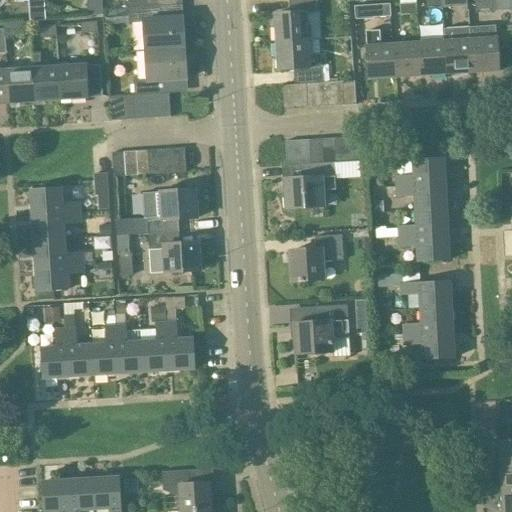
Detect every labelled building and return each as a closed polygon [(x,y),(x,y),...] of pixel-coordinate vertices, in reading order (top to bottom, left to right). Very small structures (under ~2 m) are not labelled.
[(128,0),(129,8),(162,6),(161,0),(128,0)] [(274,14),(276,42),(308,40),(306,13),(317,12),(316,0),(288,0),(289,13),(274,14)] [(492,13),(511,12),(510,0),(474,0),(475,11),(491,10),(492,13)] [(400,4),(400,15),(417,15),(416,3),(400,4)] [(142,22),(144,51),(186,48),(184,19),(163,20),(162,6),(129,8),(130,23),(142,22)] [(374,19),(391,18),(390,6),(354,8),(355,21),(357,20),(357,21),(374,20),(374,19)] [(14,24),(15,34),(31,33),(30,22),(14,24)] [(82,34),(98,33),(97,22),(81,24),(82,34)] [(56,26),(40,27),(41,38),(57,37),(56,26)] [(446,41),(448,75),(473,73),(471,40),(471,28),(445,30),(446,41)] [(370,79),(396,78),(394,44),(380,45),(379,33),(367,34),(370,79)] [(471,40),(473,73),(500,72),(498,38),(471,40)] [(295,84),(307,83),(319,83),(323,82),(320,54),(309,55),(308,40),(276,42),(278,70),(294,69),(295,84)] [(420,43),(422,76),(448,75),(446,41),(420,43)] [(396,78),(422,76),(420,43),(394,44),(396,78)] [(135,96),(145,95),(157,94),(169,93),(168,80),(188,79),(186,48),(144,51),(146,80),(134,81),(135,96)] [(34,68),(36,102),(62,100),(59,67),(41,68),(40,55),(32,55),(33,68),(34,68)] [(86,65),(59,67),(62,100),(88,98),(86,65)] [(10,104),(36,102),(34,68),(8,70),(10,104)] [(0,104),(10,104),(8,70),(0,70),(0,104)] [(332,105),(344,104),(343,81),(331,82),(332,105)] [(355,81),(343,81),(344,104),(356,104),(355,81)] [(323,82),(319,83),(320,106),(332,105),(331,82),(323,83),(323,82)] [(295,84),(297,108),(308,107),(307,83),(295,84)] [(320,106),(319,83),(307,83),(308,107),(320,106)] [(284,109),(297,108),(295,84),(283,85),(284,109)] [(157,94),(158,119),(171,118),(169,93),(157,94)] [(146,120),(158,119),(157,94),(145,95),(146,120)] [(134,120),(146,120),(145,95),(135,96),(133,96),(134,120)] [(122,121),(134,120),(133,96),(121,97),(122,121)] [(122,121),(121,97),(109,98),(110,122),(122,121)] [(347,138),(335,139),(336,163),(348,162),(347,138)] [(347,138),(348,162),(360,161),(359,138),(347,138)] [(322,140),(324,163),(335,163),(336,163),(335,139),(322,140)] [(322,140),(310,141),(312,164),(324,163),(322,140)] [(299,165),(298,141),(285,142),(287,165),(299,165)] [(299,165),(301,165),(312,164),(310,141),(298,141),(299,165)] [(185,148),(173,149),(175,174),(186,173),(185,148)] [(162,175),(175,174),(173,149),(161,150),(162,175)] [(150,175),(162,175),(161,150),(149,151),(150,175)] [(149,151),(137,152),(139,176),(150,175),(149,151)] [(126,177),(139,176),(137,152),(124,153),(126,177)] [(114,178),(126,177),(124,153),(112,153),(114,178)] [(398,177),(398,188),(446,185),(444,159),(414,160),(414,176),(398,177)] [(324,163),(312,164),(301,165),(302,179),(285,180),(287,209),(324,207),(323,191),(336,190),(335,163),(324,163)] [(98,210),(110,209),(108,175),(94,176),(96,197),(98,197),(98,210)] [(446,185),(398,188),(399,198),(416,197),(416,212),(447,211),(446,185)] [(32,216),(80,213),(79,203),(62,204),(61,189),(31,191),(32,216)] [(146,193),(148,234),(174,232),(173,220),(196,219),(195,191),(146,193)] [(399,228),(400,238),(448,235),(447,211),(416,212),(417,227),(399,228)] [(80,223),(80,213),(32,216),(34,241),(64,239),(63,224),(80,223)] [(174,245),(174,232),(148,234),(149,250),(164,249),(165,273),(199,271),(198,244),(174,245)] [(325,279),(324,261),(344,260),(343,235),(317,237),(318,250),(290,251),(292,281),(325,279)] [(448,235),(400,238),(400,248),(418,247),(419,262),(449,261),(448,235)] [(65,254),(64,239),(34,241),(36,266),(83,263),(83,253),(65,254)] [(130,256),(118,256),(120,278),(132,277),(130,256)] [(84,273),(83,263),(36,266),(37,292),(67,290),(66,274),(84,273)] [(421,309),(452,308),(451,282),(402,285),(403,295),(421,294),(421,309)] [(297,355),(351,352),(348,305),(318,307),(319,323),(295,324),(297,355)] [(405,325),(405,336),(453,333),(452,308),(421,309),(422,324),(405,325)] [(49,323),(62,321),(61,309),(47,310),(49,323)] [(157,341),(142,342),(144,372),(169,370),(166,323),(156,324),(157,341)] [(176,323),(166,323),(169,370),(194,369),(192,339),(177,340),(176,323)] [(107,344),(92,345),(93,375),(119,374),(116,326),(106,327),(107,344)] [(126,326),(116,326),(119,374),(144,372),(142,342),(127,343),(126,326)] [(75,329),(65,330),(68,377),(93,375),(92,345),(76,346),(75,329)] [(68,377),(65,330),(55,330),(56,348),(41,349),(43,378),(68,377)] [(453,333),(405,336),(406,346),(423,345),(424,360),(455,358),(453,333)] [(501,447),(511,446),(511,421),(499,422),(501,447)] [(511,471),(511,446),(501,447),(502,472),(511,471)] [(179,486),(180,510),(211,508),(209,482),(191,484),(190,470),(161,472),(162,487),(179,486)] [(511,495),(511,471),(502,472),(503,496),(511,495)] [(92,479),(94,510),(108,509),(108,511),(119,511),(117,477),(92,479)] [(79,511),(94,510),(92,479),(68,481),(69,511),(79,511)] [(69,511),(68,481),(42,482),(43,511),(58,511),(60,511),(59,511),(69,511)] [(511,511),(511,495),(503,496),(504,511),(511,511)]
